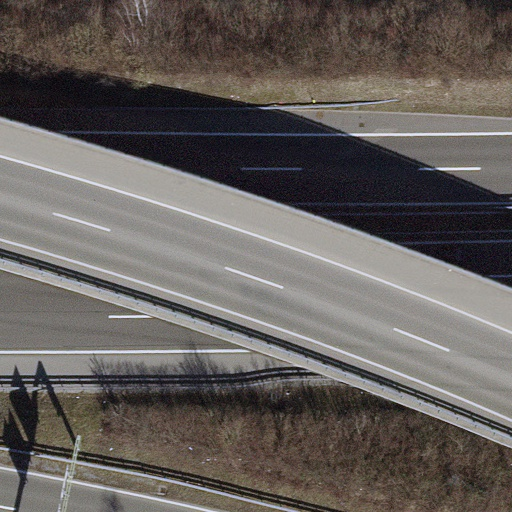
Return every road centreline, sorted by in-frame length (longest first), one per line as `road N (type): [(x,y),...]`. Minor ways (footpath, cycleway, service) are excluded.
road 1 (motorway): [(511,377),(256,278),(0,198)]
road 2 (motorway): [(0,299),(511,293)]
road 3 (motorway): [(511,168),(0,165)]
